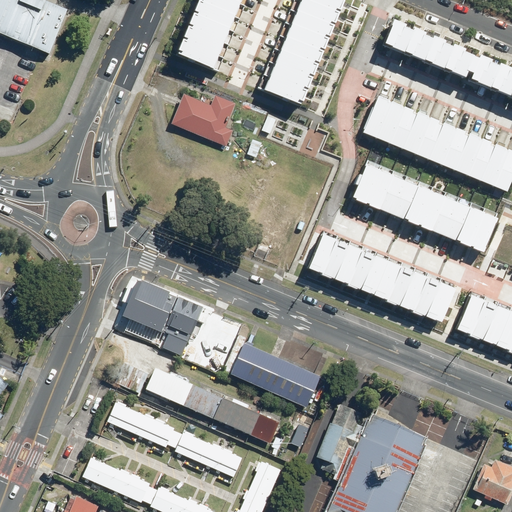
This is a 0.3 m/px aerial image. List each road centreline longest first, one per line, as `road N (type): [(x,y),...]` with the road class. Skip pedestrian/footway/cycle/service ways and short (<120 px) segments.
road 1 (secondary): [(179,264),(511,398)]
road 2 (residential): [(363,54),(349,89),(335,213),(511,294)]
road 3 (tertiary): [(83,315),(0,507)]
road 4 (residential): [(363,54),(511,119)]
road 5 (secondary): [(114,81),(101,157),(110,204)]
road 6 (secondary): [(70,191),(83,123),(114,81)]
